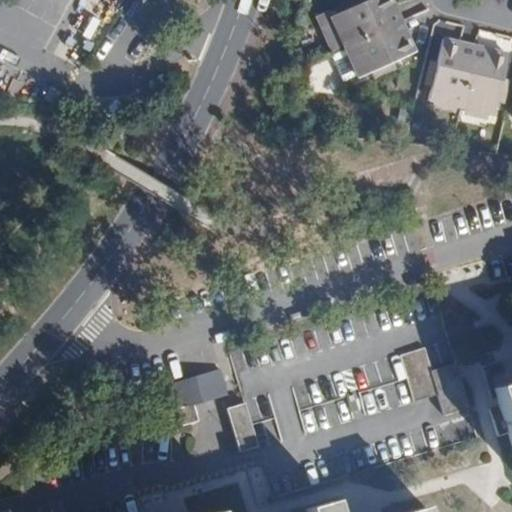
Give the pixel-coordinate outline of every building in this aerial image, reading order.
[(343,40),(345,46),(399,22),(392,6),(396,5),(393,0),(363,0),(344,9),(332,15),(334,19),(343,40)] [(344,9),(363,0),(350,0),(341,5),(344,9)] [(337,43),(343,40),(334,19),(328,21),(337,43)] [(345,46),(347,49),(357,71),(359,75),(371,69),(393,59),(415,49),(407,32),(404,33),(399,22),(345,46)] [(454,106),(459,107),(473,50),(459,47),(459,44),(442,39),(436,64),(431,87),(428,99),(434,101),(454,106)] [(357,71),(347,49),(341,51),(352,74),(357,71)] [(473,50),(459,107),(463,108),(486,114),(491,115),(494,102),(500,79),(506,55),(488,50),(488,54),(473,50)] [(393,59),(371,69),(374,75),(395,65),(393,59)] [(431,87),(436,64),(429,62),(423,85),(431,87)] [(505,81),(500,79),(494,102),(500,104),(505,81)] [(51,87),(43,100),(54,106),(61,93),(51,87)] [(452,112),(454,106),(434,101),(432,106),(452,112)] [(484,120),(486,114),(463,108),(462,115),(484,120)] [(423,349),(399,356),(413,403),(438,396),(443,416),(468,409),(460,380),(467,377),(460,351),(452,353),(455,366),(430,373),(423,349)] [(511,383),(495,389),(511,444),(511,383)] [(193,403),(175,408),(180,425),(198,421),(193,403)] [(245,403),(226,408),(239,452),(257,446),(245,403)] [(337,511),(334,501),(306,509),(306,511),(337,511)]
